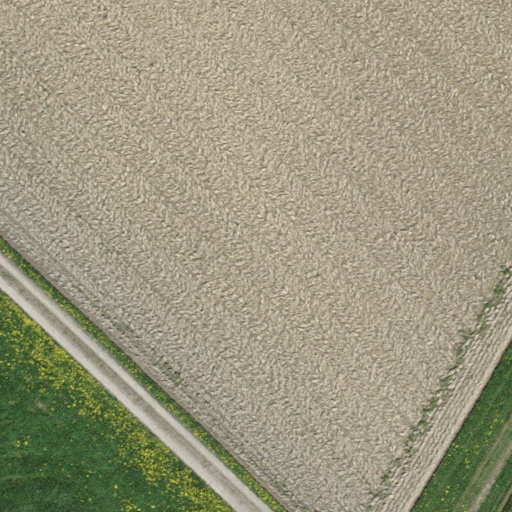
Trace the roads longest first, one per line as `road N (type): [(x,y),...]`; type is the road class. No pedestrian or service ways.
road 1 (track): [(266,511),(0,263)]
road 2 (track): [(450,511),(511,408)]
